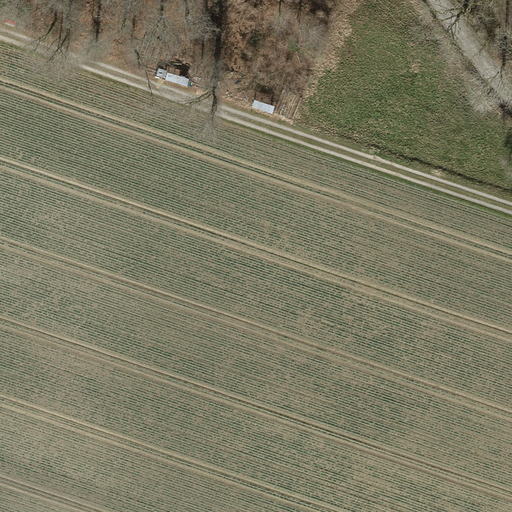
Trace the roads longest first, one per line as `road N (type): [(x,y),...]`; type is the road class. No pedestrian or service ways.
road 1 (track): [(0,31),(511,209)]
road 2 (track): [(511,95),(438,0)]
